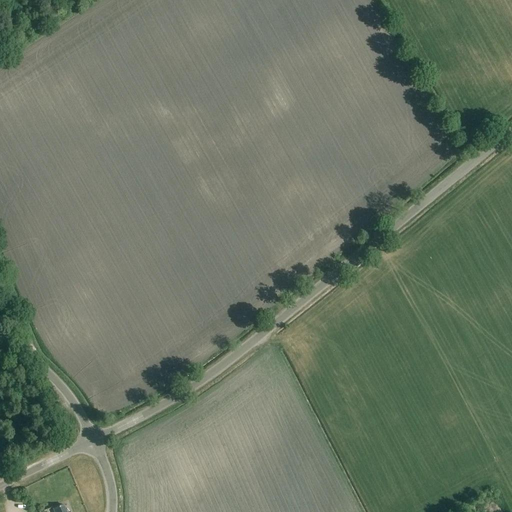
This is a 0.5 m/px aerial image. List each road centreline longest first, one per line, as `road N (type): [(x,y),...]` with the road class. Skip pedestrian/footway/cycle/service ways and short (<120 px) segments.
road 1 (unclassified): [(92,441),(214,371),(511,130)]
road 2 (tertiary): [(92,441),(66,392),(33,356),(0,280)]
